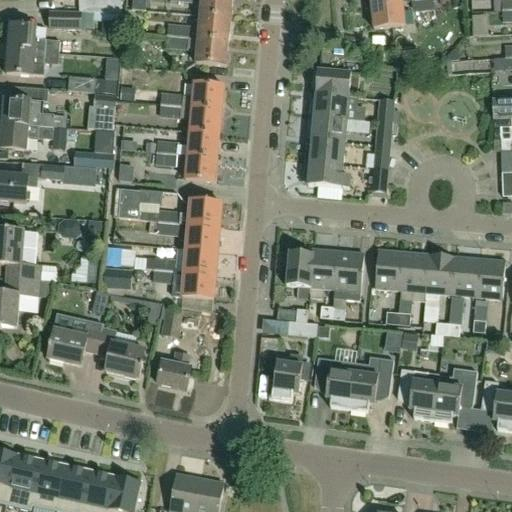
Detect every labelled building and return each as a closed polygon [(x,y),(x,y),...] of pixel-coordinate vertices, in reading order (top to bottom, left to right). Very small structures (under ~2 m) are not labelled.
[(94,15),(94,16),(122,16),(121,0),(78,0),(79,9),(72,9),(72,14),(72,15),(94,15)] [(202,0),(200,19),(231,22),(232,0),(202,0)] [(502,13),(511,12),(511,0),(501,0),(501,1),(493,2),(493,13),(502,13)] [(434,12),(433,1),(412,3),(413,14),(429,13),(434,12)] [(402,4),(371,8),(374,33),(404,29),(402,5),(402,4)] [(511,24),(511,12),(502,13),(502,25),(511,24)] [(72,15),(72,14),(49,14),(49,33),(81,32),(94,32),(94,16),(94,15),(72,15)] [(200,19),(198,41),(198,42),(229,45),(231,22),(200,19)] [(166,39),(189,41),(190,28),(167,26),(166,39)] [(8,54),(59,57),(60,45),(36,43),(37,31),(10,29),(8,54)] [(122,48),(145,50),(146,39),(122,37),(122,48)] [(198,41),(189,41),(166,39),(165,50),(197,53),(196,67),(226,69),(229,45),(198,42),(198,41)] [(316,97),(349,100),(351,77),(360,78),(361,65),(353,64),(354,58),(345,57),(346,53),(336,52),(335,63),(331,63),(330,75),(313,73),(311,92),(316,92),(316,97)] [(59,57),(8,54),(7,77),(33,79),(33,78),(44,79),(45,68),(58,69),(59,57)] [(68,93),(94,95),(95,81),(69,79),(68,93)] [(192,112),(223,115),(225,90),(194,87),(192,112)] [(136,91),(123,90),(122,102),(135,104),(136,91)] [(161,106),(181,109),(183,97),(162,94),(161,96),(149,95),(148,106),(160,108),(161,106)] [(113,134),(116,98),(95,96),(93,110),(102,111),(99,133),(113,134)] [(310,101),(309,119),(347,123),(349,100),(316,97),(316,102),(310,101)] [(390,189),(403,189),(407,99),(393,98),(390,189)] [(492,121),(511,120),(511,102),(491,103),(492,121)] [(2,129),(67,133),(68,131),(66,131),(67,119),(44,117),(45,106),(4,103),(2,129)] [(161,106),(160,108),(159,118),(180,121),(181,109),(161,106)] [(192,112),(190,135),(220,138),(223,115),(192,112)] [(375,113),(374,125),(386,126),(387,114),(375,113)] [(347,123),(309,119),(307,137),(312,137),(312,142),(345,145),(347,123)] [(386,126),(374,125),(373,137),(385,138),(386,126)] [(67,133),(2,129),(0,152),(27,154),(28,141),(53,143),(52,152),(66,153),(67,133)] [(500,142),(511,142),(511,129),(500,130),(500,142)] [(220,138),(190,135),(188,159),(218,162),(220,138)] [(345,145),(312,142),(311,147),(306,147),(305,165),(343,168),(345,145)] [(511,154),(511,142),(500,142),(501,154),(511,154)] [(156,155),(177,157),(179,146),(157,144),(156,155)] [(146,146),(146,155),(155,156),(156,147),(146,146)] [(373,170),(388,172),(391,148),(376,147),(373,170)] [(113,157),(88,155),(87,169),(112,171),(113,157)] [(177,157),(156,155),(154,167),(176,169),(177,157)] [(218,162),(188,159),(185,183),(216,186),(218,162)] [(343,168),(305,165),(303,182),(308,183),(308,188),(349,192),(350,180),(342,180),(343,168)] [(40,166),(39,181),(62,183),(64,168),(40,166)] [(388,172),(373,170),(371,194),(386,195),(388,172)] [(502,188),(511,187),(511,175),(502,176),(502,188)] [(0,203),(26,206),(28,180),(0,177),(0,203)] [(511,199),(511,187),(502,188),(502,200),(511,199)] [(189,228),(220,231),(222,206),(191,203),(190,215),(159,213),(159,208),(162,208),(163,194),(139,192),(139,194),(120,192),(118,221),(149,224),(149,225),(180,227),(189,228)] [(511,215),(511,204),(502,205),(502,216),(511,215)] [(64,238),(72,239),(77,234),(78,228),(73,222),(65,222),(60,227),(60,233),(64,238)] [(180,227),(149,225),(148,237),(179,239),(180,227)] [(189,228),(187,252),(218,255),(220,231),(189,228)] [(6,282),(40,284),(40,283),(55,284),(56,270),(41,269),(22,267),(24,235),(0,233),(0,266),(7,267),(6,282)] [(106,250),(105,267),(133,269),(134,252),(106,250)] [(187,252),(185,276),(215,278),(218,255),(187,252)] [(311,291),(315,252),(312,252),(312,257),(289,255),(286,288),(298,289),(296,302),(307,303),(309,290),(311,291)] [(311,291),(334,293),(335,293),(339,255),(315,252),(311,291)] [(400,294),(404,255),(378,253),(375,292),(400,294)] [(335,293),(334,293),(333,302),(360,304),(361,295),(364,257),(339,255),(335,293)] [(404,255),(400,294),(425,296),(429,258),(404,255)] [(429,258),(425,296),(450,298),(454,260),(429,258)] [(154,260),(152,285),(174,287),(177,262),(154,260)] [(454,260),(450,298),(476,301),(479,262),(454,260)] [(505,265),(479,262),(476,301),(502,303),(505,265)] [(132,272),(105,270),(103,289),(130,291),(132,272)] [(215,278),(185,276),(182,300),(213,303),(215,278)] [(40,284),(6,282),(5,297),(0,296),(0,330),(17,331),(19,299),(39,300),(40,284)] [(97,298),(95,309),(107,312),(110,301),(97,298)] [(161,307),(151,305),(150,310),(147,326),(157,328),(161,307)] [(436,325),(438,325),(439,306),(426,305),(424,324),(436,325)] [(164,322),(161,338),(179,341),(181,329),(200,333),(203,320),(184,317),(185,314),(168,311),(168,309),(163,308),(160,322),(164,322)] [(332,322),(333,310),(321,309),(320,321),(332,322)] [(345,311),(333,310),(332,322),(344,323),(345,311)] [(278,311),(276,322),(276,324),(306,326),(308,312),(296,311),(296,313),(278,311)] [(119,324),(120,313),(105,312),(104,323),(119,324)] [(398,327),(399,315),(386,315),(386,326),(398,327)] [(399,315),(398,327),(410,328),(411,316),(399,315)] [(276,324),(276,322),(263,321),(262,336),(288,338),(316,341),(318,327),(306,326),(276,324)] [(474,322),(473,335),(485,336),(486,323),(474,322)] [(447,339),(448,326),(438,325),(436,325),(435,338),(447,339)] [(448,326),(447,339),(460,340),(461,327),(448,326)] [(98,357),(103,331),(90,328),(87,340),(56,333),(49,363),(81,370),(85,354),(98,357)] [(331,331),(320,330),(319,340),(330,341),(331,331)] [(116,334),(103,331),(98,357),(109,360),(106,375),(111,377),(138,383),(145,353),(113,346),(116,334)] [(417,338),(403,336),(401,351),(415,354),(417,338)] [(265,340),(265,350),(275,351),(275,341),(265,340)] [(488,344),(487,355),(498,356),(500,346),(488,344)] [(159,387),(187,393),(191,371),(188,370),(190,358),(177,356),(175,368),(163,365),(159,387)] [(298,397),(302,368),(303,358),(291,356),(289,366),(277,365),(275,383),(271,383),(268,402),(292,405),(293,397),(298,397)] [(349,413),(354,375),(341,374),(342,365),(318,361),(314,390),(325,392),(326,396),(326,401),(331,402),(330,410),(349,413)] [(367,377),(354,375),(349,413),(368,415),(369,407),(375,408),(375,403),(378,399),(389,401),(394,364),(380,362),(379,370),(369,368),(367,377)] [(439,379),(432,424),(451,427),(452,419),(458,419),(459,414),(461,410),(472,412),(476,383),(478,374),(454,371),(452,380),(439,379)] [(439,379),(439,378),(415,375),(401,373),(397,402),(408,403),(410,407),(409,413),(415,413),(414,422),(432,424),(439,379)] [(511,435),(511,397),(497,395),(498,386),(485,384),(481,413),(492,415),(493,419),(493,424),(498,425),(497,433),(511,435)] [(0,448),(0,496),(8,498),(19,453),(0,448)] [(19,453),(8,498),(33,504),(43,458),(19,453)] [(43,458),(33,504),(58,510),(68,464),(43,458)] [(68,464),(58,510),(67,511),(82,511),(93,470),(68,464)] [(93,470),(82,511),(109,511),(117,476),(93,470)] [(117,476),(109,511),(135,511),(143,481),(117,476)] [(169,511),(194,511),(200,483),(176,478),(169,511)] [(219,511),(224,487),(200,483),(194,511),(219,511)]
